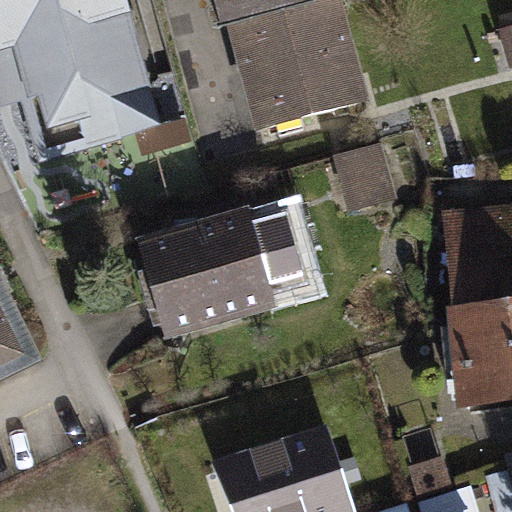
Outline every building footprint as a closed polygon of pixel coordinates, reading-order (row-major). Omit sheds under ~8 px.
[(156,126),(120,0),(0,0),(0,41),(1,43),(0,43),(0,67),(10,104),(26,100),(42,158),(156,126)] [(214,0),(221,26),(251,19),(258,40),(240,45),(264,128),(361,102),(337,16),(334,17),(330,0),(214,0)] [(193,157),(185,129),(161,136),(169,164),(193,157)] [(376,148),(341,157),(355,206),(389,197),(376,148)] [(248,231),(245,219),(144,247),(168,333),(269,304),(265,290),(298,281),(282,222),(248,231)] [(511,222),(449,229),(457,316),(507,311),(511,355),(511,222)] [(0,379),(33,364),(0,296),(0,379)] [(511,355),(507,311),(457,316),(466,403),(511,398),(511,355)] [(352,511),(326,431),(215,467),(233,511),(352,511)] [(448,484),(440,461),(412,470),(419,493),(448,484)] [(414,511),(475,511),(468,490),(413,508),(414,511)]
